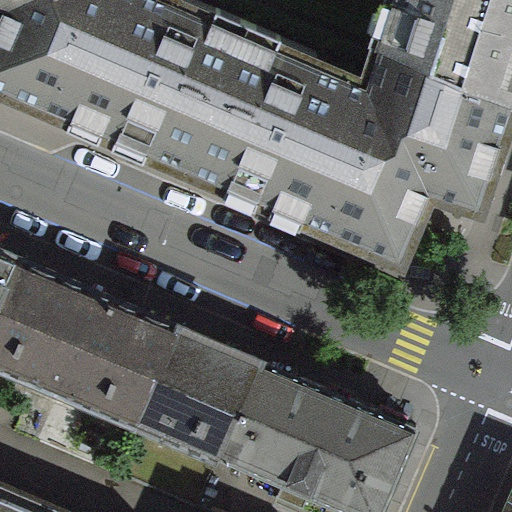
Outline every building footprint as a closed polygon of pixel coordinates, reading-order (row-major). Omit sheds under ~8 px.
[(478,136),(494,94),(346,37),(249,0),(0,0),(0,77),(407,235),(430,177),(458,188),(478,136)] [(511,0),(360,0),(346,37),(494,94),(511,47),(511,0)] [(0,238),(0,303),(23,248),(0,238)] [(105,283),(23,248),(0,303),(0,355),(140,415),(182,316),(105,283)] [(225,451),(232,434),(267,352),(224,333),(182,316),(140,415),(225,451)] [(267,352),(232,434),(279,454),(314,372),(267,352)] [(314,372),(279,454),(291,459),(279,486),(341,511),(376,511),(417,416),(354,389),(314,372)] [(64,461),(56,488),(125,508),(133,481),(64,461)] [(511,511),(511,471),(494,511),(511,511)] [(0,511),(75,511),(0,479),(0,511)]
